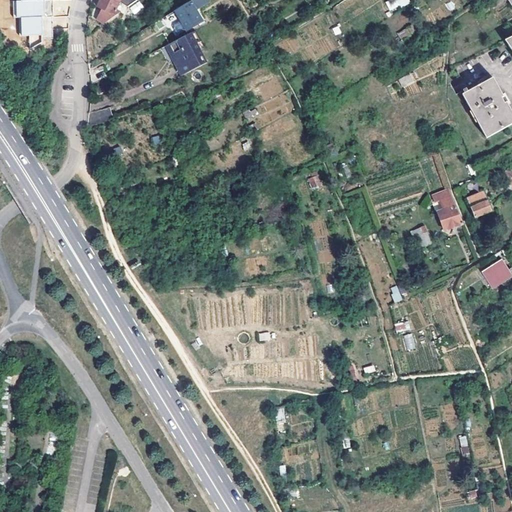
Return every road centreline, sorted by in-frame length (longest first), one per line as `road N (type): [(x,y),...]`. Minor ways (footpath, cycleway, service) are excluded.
road 1 (primary): [(239,511),(0,119)]
road 2 (primary): [(0,145),(224,511)]
road 3 (track): [(73,160),(127,275),(203,394)]
road 4 (residential): [(82,0),(73,160),(56,184),(0,222)]
road 5 (unclassified): [(22,311),(161,511)]
road 6 (track): [(203,394),(277,511)]
